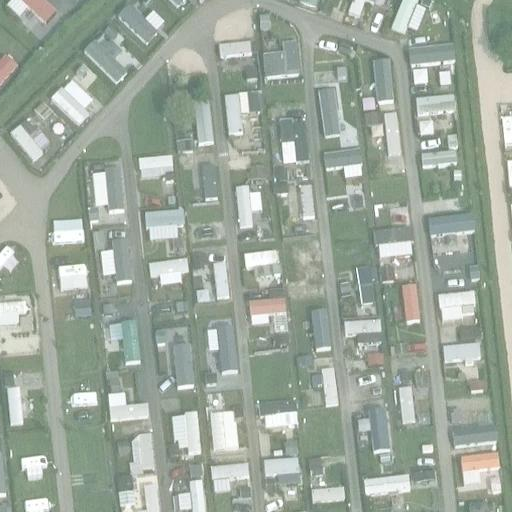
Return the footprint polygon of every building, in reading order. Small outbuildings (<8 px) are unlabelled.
[(57,18),(38,0),(15,0),(46,29),(57,18)] [(314,11),(317,0),(300,0),(299,6),(314,11)] [(353,0),(347,17),(358,21),(365,0),(353,0)] [(410,0),(403,0),(391,32),(404,37),(417,3),(410,0)] [(139,43),(147,35),(126,15),(118,24),(139,43)] [(44,45),(37,39),(31,45),(38,52),(44,45)] [(99,41),(85,55),(114,86),(123,78),(109,64),(115,58),(99,41)] [(250,57),(249,45),(218,49),(219,60),(250,57)] [(282,56),(262,58),(265,82),(299,78),(296,45),(281,47),(282,56)] [(409,65),(441,63),(440,51),(409,53),(409,65)] [(0,91),(17,72),(5,62),(0,67),(0,91)] [(389,102),(385,62),(374,62),(378,103),(389,102)] [(88,118),(60,91),(51,102),(78,129),(88,118)] [(354,104),(353,92),(315,95),(316,107),(354,104)] [(237,98),(224,100),(228,137),(242,136),(237,98)] [(415,103),(417,119),(453,115),(452,99),(415,103)] [(212,147),(208,104),(193,105),(197,148),(212,147)] [(395,117),(383,118),(387,158),(399,157),(395,117)] [(35,134),(26,123),(10,137),(32,165),(42,157),(28,140),(35,134)] [(293,146),(295,167),(308,165),(304,126),(279,128),(280,147),(293,146)] [(360,165),(358,153),(328,158),(329,169),(360,165)] [(455,167),(454,155),(420,158),(421,170),(455,167)] [(172,171),(171,159),(137,162),(138,174),(172,171)] [(201,170),(204,203),(217,202),(213,169),(201,170)] [(123,214),(119,172),(104,173),(108,215),(123,214)] [(302,221),(313,220),(310,189),(299,190),(302,221)] [(142,214),(143,226),(178,223),(177,211),(142,214)] [(412,245),(410,232),(372,236),(373,250),(412,245)] [(467,236),(428,240),(429,255),(468,251),(467,236)] [(320,279),(317,245),(304,247),(308,281),(320,279)] [(243,258),(244,271),(276,267),(275,255),(243,258)] [(148,268),(149,280),(188,275),(186,263),(148,268)] [(224,267),(212,268),(216,302),(228,300),(224,267)] [(355,273),(360,309),(374,307),(369,270),(355,273)] [(415,289),(401,290),(405,325),(419,324),(415,289)] [(438,312),(474,308),(473,295),(437,299),(438,312)] [(283,302),(248,306),(249,320),(285,316),(283,302)] [(313,305),(316,340),(328,340),(325,304),(313,305)] [(220,351),(233,350),(230,319),(218,320),(220,351)] [(356,337),(357,348),(380,346),(379,324),(344,326),(344,338),(356,337)] [(479,361),(478,347),(442,351),(443,364),(479,361)] [(333,372),(321,374),(325,409),(337,408),(333,372)] [(22,427),(19,391),(7,393),(9,428),(22,427)] [(398,392),(401,427),(413,426),(410,391),(398,392)] [(206,405),(236,405),(235,393),(206,394),(206,405)] [(447,402),(450,441),(462,440),(460,416),(474,415),(473,399),(447,402)] [(296,417),(295,405),(258,408),(259,420),(296,417)] [(109,412),(109,424),(148,420),(146,408),(109,412)] [(308,445),(321,444),(317,413),(305,414),(308,445)] [(196,416),(184,417),(188,457),(200,456),(196,416)] [(212,454),(225,453),(222,417),(209,418),(212,454)] [(390,438),(389,426),(356,429),(356,441),(390,438)] [(153,472),(150,438),(138,439),(142,473),(153,472)] [(498,472),(496,457),(461,462),(462,476),(498,472)] [(297,476),(296,462),(263,465),(263,479),(297,476)] [(210,471),(211,484),(248,480),(247,468),(210,471)] [(364,499),(409,494),(407,479),(363,484),(364,499)] [(157,511),(155,489),(143,490),(145,511),(157,511)] [(344,503),(343,492),(311,494),(311,506),(344,503)]
